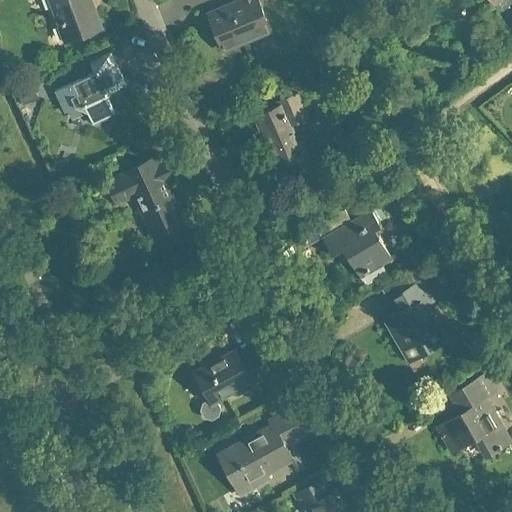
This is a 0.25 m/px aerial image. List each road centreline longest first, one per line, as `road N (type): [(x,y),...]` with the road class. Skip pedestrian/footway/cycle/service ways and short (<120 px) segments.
road 1 (unclassified): [(268,285),(143,0)]
road 2 (unclassified): [(268,285),(411,511)]
road 3 (unclassified): [(44,407),(268,285)]
